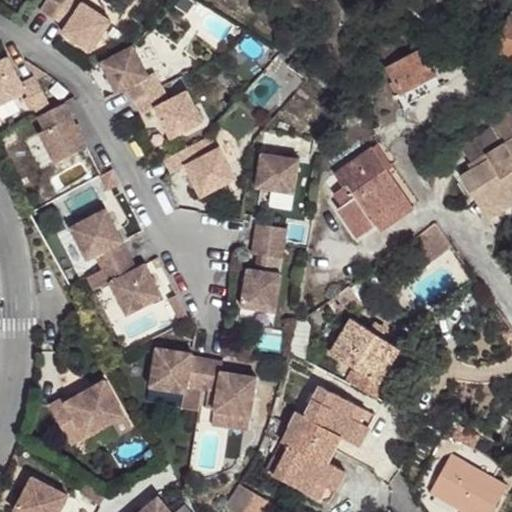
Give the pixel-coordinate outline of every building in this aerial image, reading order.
[(44,0),(39,8),(52,17),(63,0),(44,0)] [(80,0),(63,0),(52,17),(64,26),(60,32),(86,49),(106,19),(80,2),(81,1),(80,0)] [(406,0),(403,4),(423,20),(438,0),(406,0)] [(511,20),(505,17),(492,50),(511,57),(511,20)] [(379,47),(388,63),(420,46),(410,29),(379,47)] [(131,44),(99,62),(116,92),(126,87),(133,100),(160,85),(153,71),(147,74),(131,44)] [(420,46),(388,63),(395,76),(389,79),(397,94),(403,91),(433,74),(435,72),(420,46)] [(0,102),(23,91),(33,111),(48,103),(34,77),(21,84),(7,56),(0,59),(0,102)] [(433,74),(403,91),(408,101),(439,83),(433,74)] [(160,85),(133,100),(141,114),(154,107),(169,137),(201,120),(185,90),(167,99),(160,85)] [(63,102),(36,116),(43,130),(37,133),(53,163),(85,147),(63,102)] [(500,143),(511,135),(511,112),(510,110),(488,124),(500,143)] [(190,144),(164,158),(171,172),(184,165),(200,195),(234,178),(211,133),(190,144)] [(480,186),(493,207),(511,195),(511,135),(500,143),(483,153),(486,158),(470,169),(460,176),(470,192),(480,186)] [(370,229),(408,202),(372,148),(333,173),(341,187),(332,194),(341,205),(338,208),(357,238),(370,229)] [(259,152),(253,187),(292,193),(297,158),(259,152)] [(486,158),(483,153),(467,165),(470,169),(486,158)] [(483,213),(493,207),(480,186),(470,192),(483,213)] [(408,202),(370,229),(375,237),(414,209),(408,202)] [(101,269),(128,254),(103,209),(68,227),(86,260),(94,255),(101,269)] [(450,247),(433,222),(406,240),(424,265),(450,247)] [(253,269),(245,268),(239,306),(273,312),(281,259),(280,258),(285,228),(255,223),(250,254),(255,254),(253,269)] [(135,268),(128,254),(101,269),(86,277),(92,288),(107,279),(126,314),(161,296),(144,263),(135,268)] [(346,285),(325,301),(334,315),(350,304),(354,309),(360,304),(346,285)] [(350,387),(374,399),(382,386),(391,392),(414,357),(352,315),(331,350),(361,371),(350,387)] [(292,325),(288,354),(301,361),(307,326),(301,318),(292,325)] [(200,389),(205,360),(190,358),(190,355),(153,349),(147,389),(184,394),(185,387),(200,389)] [(221,362),(205,360),(200,389),(215,392),(212,411),(248,417),(254,377),(219,372),(221,362)] [(87,437),(126,415),(106,380),(67,402),(65,398),(51,405),(66,431),(79,424),(87,437)] [(348,442),(358,422),(349,417),(355,405),(318,385),(303,415),(296,411),(279,443),(280,444),(288,447),(273,477),(308,495),(314,483),(325,489),(335,469),(324,463),(338,437),(348,442)] [(349,417),(358,422),(365,409),(355,405),(349,417)] [(248,417),(212,411),(210,424),(246,430),(248,417)] [(368,427),(358,422),(348,442),(357,446),(368,427)] [(73,445),(87,437),(79,424),(66,431),(73,445)] [(444,435),(473,449),(478,443),(448,427),(444,435)] [(492,453),(502,458),(511,438),(511,434),(503,430),(492,453)] [(265,473),(273,477),(288,447),(280,444),(265,473)] [(451,452),(429,491),(465,511),(489,511),(504,484),(451,452)] [(343,473),(335,469),(325,489),(332,493),(343,473)] [(32,477),(14,511),(59,511),(68,495),(32,477)] [(314,483),(308,495),(319,501),(325,489),(314,483)] [(232,490),(222,511),(261,511),(265,503),(232,490)] [(166,511),(155,500),(141,511),(166,511)]
